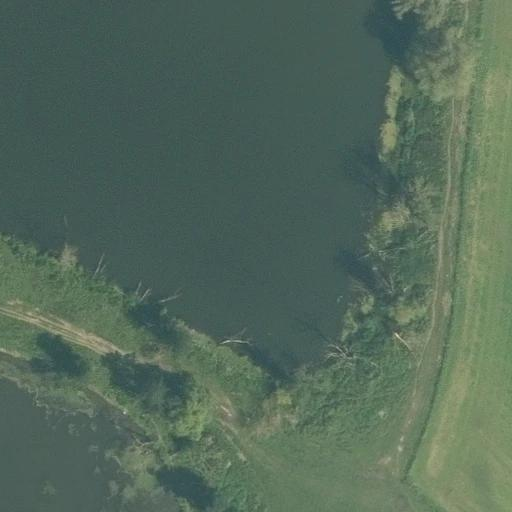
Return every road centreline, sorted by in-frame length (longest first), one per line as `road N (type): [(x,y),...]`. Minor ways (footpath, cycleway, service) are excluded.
road 1 (track): [(386,489),(446,322),(465,0)]
road 2 (track): [(411,511),(352,466),(0,308)]
